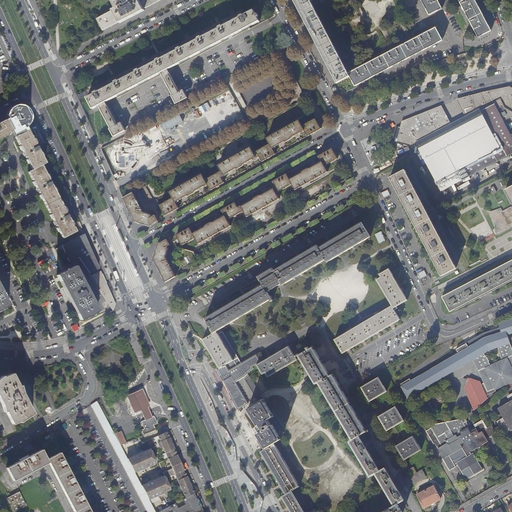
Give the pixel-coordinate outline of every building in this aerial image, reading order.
[(113,11),(120,24),(146,11),(139,0),(111,0),(117,10),(113,11)] [(139,0),(146,11),(166,0),(139,0)] [(310,0),(294,0),(337,83),(350,76),(355,86),(442,40),(441,36),(438,32),(436,28),(349,74),(310,0)] [(421,0),(429,15),(442,9),(437,0),(421,0)] [(474,0),(458,0),(478,37),(491,30),(474,0)] [(166,70),(266,17),(258,2),(251,6),(253,10),(243,15),(242,13),(239,14),(240,16),(222,26),(221,24),(218,25),(219,27),(201,37),(200,35),(197,37),(198,38),(180,48),(180,46),(177,48),(178,49),(160,59),(159,57),(156,59),(157,60),(139,70),(138,68),(135,70),(136,71),(118,81),(117,79),(114,81),(115,82),(97,92),(97,90),(94,91),(95,93),(87,97),(93,109),(99,106),(110,128),(109,128),(114,136),(125,130),(121,123),(116,125),(104,103),(161,73),(164,79),(173,95),(172,96),(176,103),(187,98),(183,89),(178,92),(172,79),(170,76),(166,70)] [(102,33),(115,27),(110,17),(113,15),(112,13),(96,21),(102,33)] [(425,161),(455,146),(503,120),(500,114),(504,111),(508,118),(511,116),(511,88),(509,87),(490,91),(477,94),(460,99),(458,100),(466,116),(451,124),(442,106),(425,113),(403,122),(402,127),(397,142),(410,145),(415,142),(422,138),(424,143),(418,147),(425,161)] [(319,118),(328,113),(317,92),(308,97),(319,118)] [(6,119),(11,129),(14,137),(21,134),(27,130),(26,128),(27,126),(28,125),(29,123),(30,121),(30,119),(30,118),(30,115),(30,113),(29,112),(28,110),(26,109),(25,107),(23,106),(20,105),(18,105),(16,105),(14,106),(12,107),(10,108),(8,110),(7,112),(6,113),(6,115),(5,116),(7,118),(6,119)] [(462,178),(511,151),(511,131),(506,120),(508,119),(508,118),(504,111),(500,114),(503,120),(455,146),(425,161),(438,186),(440,189),(462,178)] [(161,122),(164,129),(184,123),(181,115),(161,122)] [(304,130),(308,136),(321,129),(315,118),(302,126),(299,120),(266,138),(270,144),(254,153),(251,147),(218,165),(221,171),(205,180),(202,174),(170,192),(173,198),(160,205),(165,215),(179,208),(176,202),(208,184),(211,190),(224,183),(224,182),(222,177),(225,176),(224,175),(256,157),(256,158),(259,156),(262,161),(276,154),(276,153),(272,148),(304,130)] [(0,136),(9,132),(9,131),(10,129),(11,129),(6,119),(0,121),(0,136)] [(21,134),(14,137),(32,170),(41,166),(45,164),(27,130),(21,134)] [(418,147),(424,143),(422,138),(415,142),(418,147)] [(332,148),(319,156),(322,161),(290,179),(287,174),(273,181),(276,186),(273,188),(273,189),(242,206),(242,205),(238,207),(235,202),(222,210),(225,215),(193,233),(190,228),(176,235),(178,239),(176,240),(178,243),(180,242),(182,245),(195,238),(198,244),(231,226),(228,220),(244,211),(247,217),(279,199),(276,193),(292,184),(295,190),(328,172),(324,166),(338,158),(332,148)] [(120,155),(120,166),(134,167),(134,160),(130,160),(130,156),(120,155)] [(32,170),(27,172),(45,205),(58,198),(41,166),(32,170)] [(205,177),(217,173),(215,168),(204,172),(205,177)] [(441,276),(456,268),(404,170),(390,178),(441,276)] [(158,196),(151,183),(148,184),(155,197),(158,196)] [(152,199),(145,186),(140,189),(147,202),(152,199)] [(390,195),(387,190),(381,193),(383,197),(383,198),(390,195)] [(142,223),(149,226),(159,220),(155,215),(152,216),(151,214),(143,212),(133,192),(123,198),(135,221),(142,223)] [(24,205),(18,194),(13,197),(19,208),(24,205)] [(45,205),(62,238),(76,231),(58,198),(45,205)] [(511,208),(510,206),(502,211),(501,209),(490,212),(495,227),(494,228),(496,233),(511,224),(511,208)] [(219,368),(238,358),(221,329),(271,299),(267,292),(282,283),(283,285),(325,259),(327,262),(371,237),(362,222),(319,248),(317,245),(274,270),(272,268),(258,276),(263,284),(205,318),(214,333),(202,340),(219,368)] [(381,242),(386,240),(382,231),(377,233),(381,242)] [(90,273),(100,268),(84,233),(61,245),(69,261),(77,258),(79,261),(84,268),(87,267),(90,273)] [(166,282),(176,276),(166,257),(169,248),(168,246),(171,245),(167,239),(158,244),(154,258),(166,282)] [(182,267),(184,271),(190,268),(187,264),(193,260),(195,254),(194,252),(183,248),(181,249),(178,261),(179,263),(181,263),(182,267)] [(511,260),(442,296),(450,311),(455,309),(456,310),(511,280),(511,260)] [(66,269),(57,275),(80,320),(90,316),(98,310),(75,265),(66,269)] [(408,300),(389,268),(379,274),(381,277),(377,279),(392,306),(334,339),(342,353),(401,320),(394,308),(408,300)] [(424,269),(417,272),(419,278),(426,275),(424,269)] [(116,304),(101,271),(91,275),(89,276),(100,292),(113,310),(116,304)] [(0,310),(1,310),(10,304),(0,285),(0,310)] [(456,369),(472,360),(475,358),(481,370),(488,384),(483,387),(487,395),(496,391),(495,390),(511,382),(511,356),(511,355),(507,343),(510,342),(507,334),(511,332),(511,320),(499,324),(501,330),(485,335),(467,345),(466,343),(456,349),(459,354),(450,359),(456,369)] [(263,399),(248,408),(258,426),(255,427),(259,433),(257,434),(266,448),(260,451),(285,494),(282,496),(290,511),(402,511),(397,504),(404,500),(385,467),(380,471),(359,436),(367,431),(333,373),(330,375),(313,346),(298,355),(315,384),(318,382),(352,440),(350,441),(370,476),(375,473),(394,505),(382,511),(304,511),(292,491),(300,486),(275,443),(281,439),(272,424),(271,425),(268,419),(273,416),(263,399)] [(261,362),(257,365),(262,374),(265,373),(268,377),(297,360),(288,346),(261,362)] [(257,365),(261,362),(256,354),(241,363),(238,358),(219,368),(217,370),(238,409),(262,396),(248,373),(253,368),(253,367),(257,365)] [(475,358),(472,360),(479,372),(484,383),(481,384),(483,387),(488,384),(481,370),(475,358)] [(456,369),(450,359),(412,381),(410,378),(400,384),(402,387),(408,397),(456,369)] [(2,376),(0,377),(0,401),(1,404),(3,412),(5,411),(12,424),(18,421),(19,422),(33,413),(23,393),(20,385),(19,386),(12,373),(3,377),(2,376)] [(369,401),(387,391),(378,377),(361,387),(369,401)] [(487,398),(487,395),(483,387),(481,384),(480,382),(469,378),(465,389),(474,410),(487,398)] [(140,411),(145,420),(152,416),(148,407),(149,407),(150,406),(142,389),(138,391),(126,396),(134,414),(140,411)] [(404,420),(395,406),(378,416),(387,431),(404,420)] [(141,430),(143,435),(155,430),(153,425),(157,423),(154,416),(152,416),(145,420),(141,422),(144,429),(141,430)] [(483,470),(473,453),(471,454),(470,452),(488,441),(487,439),(496,434),(491,425),(487,428),(482,420),(474,425),(476,428),(470,432),(462,419),(429,425),(442,446),(438,448),(444,459),(462,448),(467,457),(456,463),(466,480),(483,470)] [(115,434),(120,446),(126,443),(121,431),(115,434)] [(167,431),(157,436),(160,441),(157,442),(160,448),(162,447),(165,453),(168,459),(164,460),(159,463),(161,468),(170,464),(172,468),(163,473),(164,475),(141,486),(148,499),(149,499),(151,503),(158,500),(156,496),(170,490),(166,478),(175,474),(185,498),(188,496),(194,493),(181,464),(180,460),(167,431)] [(413,435),(395,445),(404,460),(421,450),(413,435)] [(150,449),(127,459),(134,472),(156,463),(150,449)] [(7,468),(13,481),(48,463),(74,511),(90,511),(59,453),(46,459),(41,450),(7,468)] [(426,477),(422,469),(405,479),(408,486),(426,477)] [(441,499),(434,485),(417,495),(424,508),(441,499)] [(7,498),(13,511),(26,506),(19,492),(7,498)] [(175,503),(157,511),(196,511),(188,496),(185,498),(182,499),(185,504),(178,508),(175,503)]
